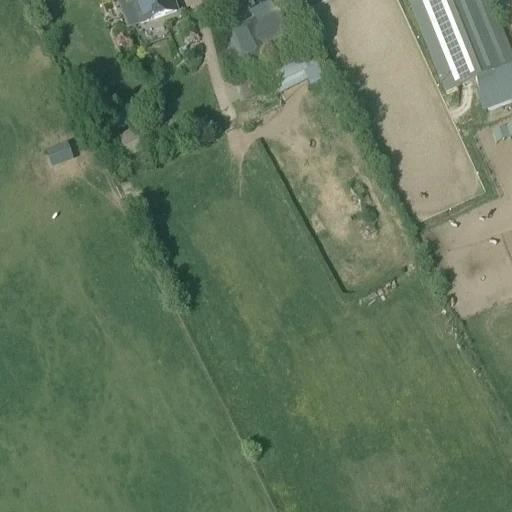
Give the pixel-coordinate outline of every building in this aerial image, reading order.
[(131,0),(140,25),(176,13),(170,0),(131,0)] [(511,56),(489,0),(407,0),(445,94),(511,67),(511,56)] [(277,16),(234,38),(245,62),(290,40),(277,16)] [(298,58),(251,80),(264,106),(310,83),(298,58)] [(497,121),(511,114),(511,75),(483,88),(497,121)] [(127,119),(116,112),(108,123),(119,130),(127,119)] [(75,149),(54,158),(62,178),(84,169),(75,149)]
